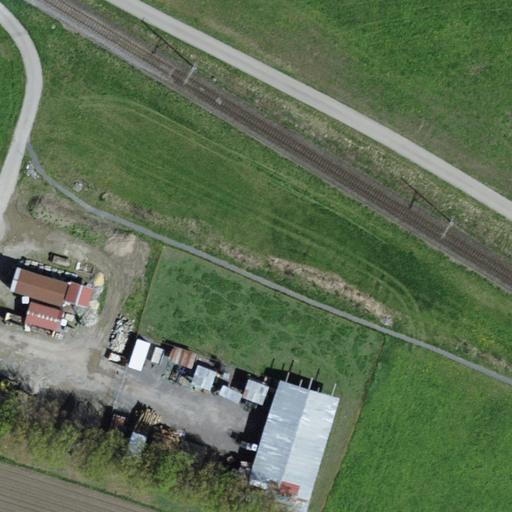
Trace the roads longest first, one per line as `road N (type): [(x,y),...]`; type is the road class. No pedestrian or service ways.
road 1 (unclassified): [(511,211),(125,0)]
road 2 (track): [(240,426),(0,337)]
road 3 (unclassified): [(0,195),(34,79),(25,44),(0,12)]
